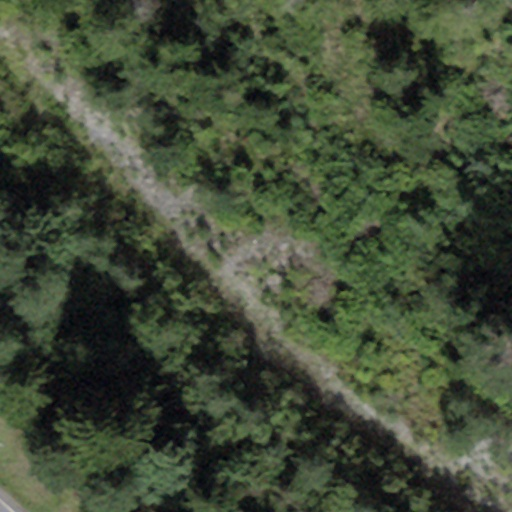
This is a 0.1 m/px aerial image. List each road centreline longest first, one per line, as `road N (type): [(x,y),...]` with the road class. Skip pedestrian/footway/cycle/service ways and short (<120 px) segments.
road 1 (track): [(0,50),(202,273),(386,439),(488,511)]
road 2 (primary): [(437,511),(0,257)]
